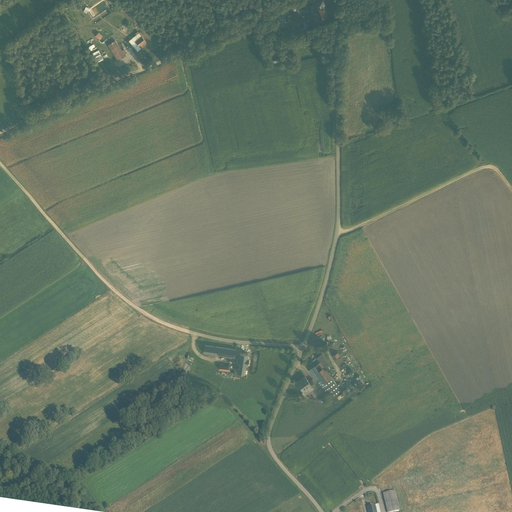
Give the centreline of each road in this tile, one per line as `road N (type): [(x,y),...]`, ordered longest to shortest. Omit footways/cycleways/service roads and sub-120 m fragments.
road 1 (unclassified): [(337,0),(337,233),(302,347)]
road 2 (track): [(298,0),(0,134)]
road 3 (track): [(190,332),(114,291),(0,163)]
road 4 (track): [(337,233),(479,171),(497,171),(511,188)]
road 5 (unclassified): [(302,347),(268,443),(321,511)]
